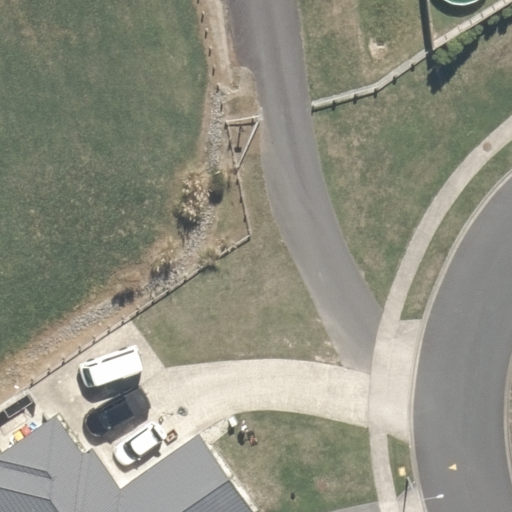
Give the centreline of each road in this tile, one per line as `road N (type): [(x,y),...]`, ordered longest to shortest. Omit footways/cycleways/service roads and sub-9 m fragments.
road 1 (track): [(471,380),(362,345),(285,0)]
road 2 (residential): [(511,251),(486,296),(471,380),(467,432),(480,511)]
